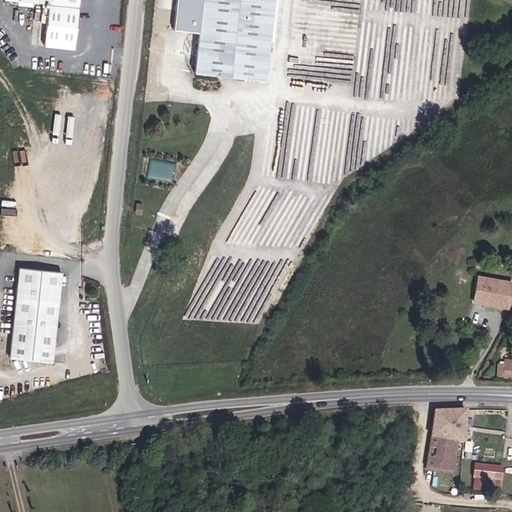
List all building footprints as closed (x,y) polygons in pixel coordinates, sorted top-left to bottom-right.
[(263,81),(272,0),(203,0),(195,74),(263,81)] [(56,275),(14,271),(4,361),(47,365),(56,275)] [(478,280),(473,302),(506,309),(511,287),(478,280)] [(511,377),(511,359),(504,359),(504,365),(498,364),(497,375),(503,375),(503,377),(511,377)] [(462,440),(466,408),(431,408),(428,436),(432,436),(427,470),(453,473),(456,440),(462,440)] [(471,489),(499,490),(500,479),(501,466),(474,463),(471,489)]
